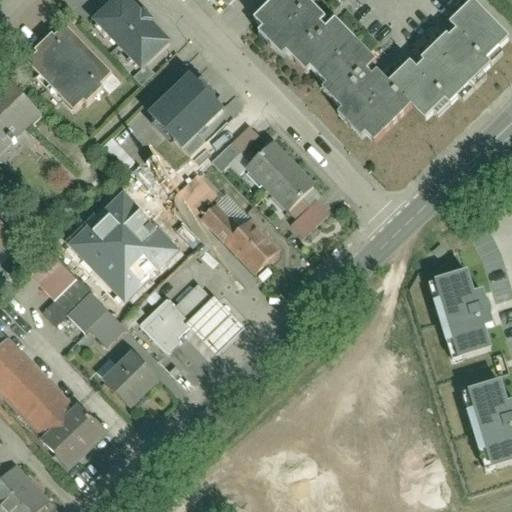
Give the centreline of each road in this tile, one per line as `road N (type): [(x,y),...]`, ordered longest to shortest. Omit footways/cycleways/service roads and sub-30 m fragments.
road 1 (residential): [(400,231),(100,511)]
road 2 (residential): [(400,231),(179,0)]
road 3 (residential): [(511,128),(400,231)]
